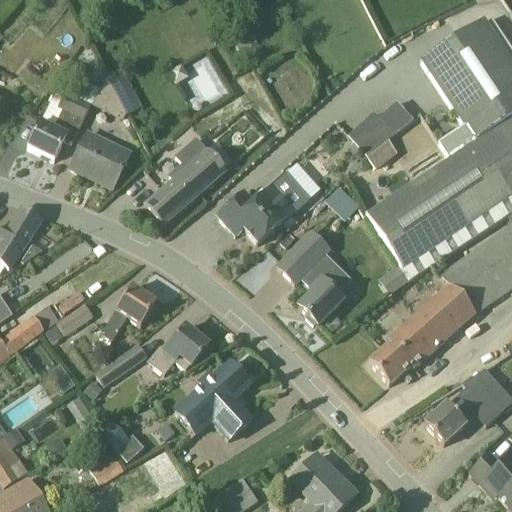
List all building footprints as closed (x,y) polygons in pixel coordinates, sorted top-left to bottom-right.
[(511,218),(511,68),(483,24),(418,66),(462,131),(437,148),(448,165),(364,220),(400,275),(400,276),(407,286),(511,218)] [(126,117),(140,110),(120,72),(106,79),(126,117)] [(0,76),(0,94),(7,96),(12,80),(0,76)] [(105,80),(99,92),(91,109),(122,125),(126,117),(106,79),(105,80)] [(99,92),(82,83),(73,102),(65,98),(57,113),(60,116),(52,132),(40,126),(27,152),(53,165),(64,144),(71,147),(90,110),(91,110),(91,109),(99,92)] [(405,117),(404,116),(385,132),(386,133),(392,140),(412,125),(405,117)] [(130,159),(86,137),(69,173),(84,181),(86,177),(112,190),(111,194),(112,195),(130,159)] [(225,175),(207,154),(195,141),(173,160),(180,168),(167,180),(171,185),(143,210),(162,231),(225,175)] [(307,205),(285,180),(273,190),(263,201),(262,200),(254,207),(244,196),(216,220),(230,236),(238,229),(256,249),(284,224),(295,216),(307,205)] [(338,191),(324,204),(343,224),(357,211),(338,191)] [(42,224),(21,211),(3,240),(0,237),(0,268),(8,273),(22,251),(24,252),(42,224)] [(296,224),(291,219),(281,228),(285,233),(296,224)] [(440,279),(449,290),(474,318),(475,317),(511,292),(511,231),(440,279)] [(334,297),(347,285),(323,260),(328,255),(310,238),(276,272),(294,290),(300,285),(311,294),(309,296),(311,297),(298,311),(317,330),(342,305),(334,297)] [(19,265),(21,267),(40,255),(31,248),(19,265)] [(412,373),(474,318),(449,290),(388,344),(390,347),(368,366),(388,390),(410,371),(412,373)] [(127,322),(140,331),(155,307),(130,291),(100,338),(112,346),(127,322)] [(92,321),(84,310),(57,329),(45,337),(52,348),(65,340),(92,321)] [(41,331),(55,326),(49,311),(35,317),(41,331)] [(0,367),(26,349),(42,336),(33,322),(0,346),(0,345),(0,367)] [(207,351),(184,331),(163,357),(158,353),(147,366),(163,379),(174,366),(185,375),(190,370),(191,371),(207,351)] [(145,363),(137,350),(95,379),(103,392),(145,363)] [(233,404),(248,390),(229,368),(213,382),(207,375),(196,385),(202,392),(174,418),(195,442),(212,427),(229,444),(251,424),(233,404)] [(511,406),(511,404),(484,374),(461,389),(465,393),(447,410),(446,408),(424,428),(443,449),(467,428),(466,428),(475,419),(485,431),(511,406)] [(92,385),(83,396),(93,404),(102,393),(92,385)] [(33,413),(27,397),(0,407),(0,420),(2,425),(33,413)] [(79,401),(66,410),(83,435),(96,427),(79,401)] [(100,440),(116,457),(128,445),(112,428),(100,440)] [(27,478),(11,452),(4,440),(0,442),(0,487),(4,493),(27,478)] [(111,457),(109,458),(104,462),(87,471),(99,490),(123,476),(111,457)] [(511,511),(511,461),(499,473),(488,460),(469,478),(487,497),(490,494),(506,511),(511,511)] [(335,479),(331,483),(312,463),(289,485),(312,508),(308,511),(341,511),(355,500),(335,479)] [(0,511),(46,511),(28,483),(0,499),(0,511)] [(242,483),(212,502),(218,511),(247,511),(257,505),(242,483)]
